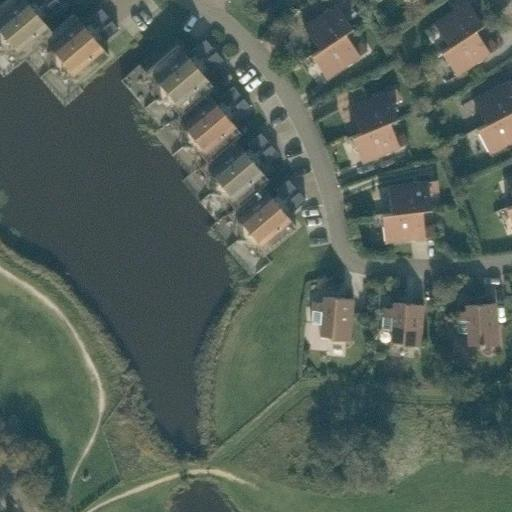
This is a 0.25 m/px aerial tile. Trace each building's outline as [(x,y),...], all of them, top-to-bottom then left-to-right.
[(4,0),(0,4),(0,47),(2,50),(3,54),(4,58),(8,61),(12,63),(16,62),(20,60),(34,48),(51,31),(37,15),(42,11),(48,18),(62,6),(56,0),(51,0),(41,9),(39,7),(38,5),(44,0),(33,0),(37,4),(31,8),(24,0),(4,0)] [(344,13),(352,7),(346,0),(342,0),(338,4),(337,3),(302,26),(318,49),(310,55),(353,26),(344,13)] [(472,10),(480,5),(477,0),(468,0),(466,1),(431,24),(446,47),(438,52),(438,53),(482,24),(472,10)] [(51,31),(34,48),(35,52),(37,55),(40,57),(44,59),(47,59),(51,65),(48,67),(51,70),(54,68),(58,73),(58,77),(61,82),(64,84),(68,85),(72,85),(76,83),(108,56),(93,38),(98,33),(104,40),(118,29),(110,21),(97,32),(94,28),(107,17),(100,8),(86,20),(92,27),(87,31),(72,13),(51,31)] [(474,30),(482,25),(482,24),(438,53),(454,76),(489,53),(489,52),(497,47),(491,38),(483,43),(474,30)] [(345,32),(353,27),(353,26),(310,55),(325,78),(360,55),(368,49),(362,40),(354,46),(345,32)] [(192,62),(177,44),(144,72),(142,75),(141,79),(141,83),(144,87),(147,90),(151,90),(156,95),(153,98),(156,101),(159,99),(163,104),(163,107),(164,110),(165,113),(167,115),(169,117),(172,118),(206,92),(213,86),(198,69),(203,65),(209,72),(222,60),(215,52),(201,63),(198,59),(212,48),(205,39),(191,51),(197,58),(192,62)] [(511,78),(507,81),(470,100),(482,124),(474,129),(511,109),(511,78)] [(220,109),(206,92),(172,118),(170,122),(169,126),(169,130),(171,134),(175,136),(179,137),(183,142),(180,144),(183,148),(186,146),(190,151),(191,154),(191,157),(193,160),(196,163),(200,165),(233,139),(240,133),(225,115),(230,111),(236,118),(250,107),(242,98),(229,110),(226,106),(239,94),(232,86),(219,97),(225,104),(220,109)] [(392,102),(401,98),(397,88),(388,91),(349,107),(359,132),(350,136),(351,137),(398,117),(392,102)] [(511,111),(511,110),(511,109),(474,129),(487,154),(511,141),(511,111)] [(390,121),(399,117),(398,117),(351,137),(361,162),(400,146),(409,142),(405,132),(396,136),(390,121)] [(233,139),(200,165),(197,168),(196,172),(197,177),(199,180),(202,183),(206,184),(211,189),(208,191),(211,195),(214,192),(218,197),(218,200),(219,203),(220,206),(222,208),(224,210),(227,212),(261,186),(268,180),(253,162),(258,158),(264,165),(277,153),(270,145),(257,156),(254,153),(267,141),(260,133),(246,144),(252,151),(247,155),(233,139)] [(511,175),(503,179),(511,204),(503,208),(511,205),(511,175)] [(275,202),(261,186),(227,212),(225,215),(224,219),(224,223),(226,227),(230,229),(234,230),(238,235),(235,238),(239,241),(241,239),(246,244),(246,248),(248,252),(251,255),(255,256),(259,256),(263,254),(295,227),(280,209),(285,204),(291,211),(305,200),(298,192),(284,203),(281,199),(295,188),(287,179),(274,191),(280,198),(275,202)] [(430,192),(439,191),(438,180),(429,181),(387,185),(390,213),(380,214),(381,214),(432,208),(430,192)] [(511,205),(503,208),(511,232),(511,205)] [(422,210),(432,209),(432,208),(381,214),(384,242),(426,237),(425,237),(435,236),(434,225),(424,226),(422,210)] [(349,341),(352,299),(322,296),(322,302),(312,301),(310,323),(320,324),(319,336),(330,336),(329,339),(349,341)] [(419,346),(422,304),(392,302),(392,308),(382,307),(381,329),(390,330),(389,342),(400,342),(400,345),(419,346)] [(478,346),(497,345),(494,303),(465,304),(465,310),(455,311),(456,333),(466,332),(467,344),(477,343),(478,346)] [(34,469),(41,463),(35,456),(27,462),(34,469)]
